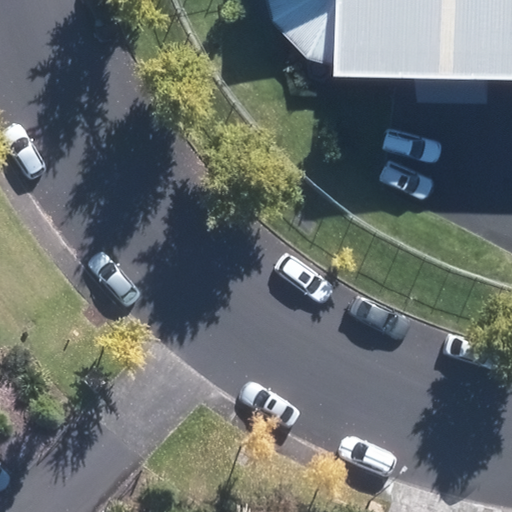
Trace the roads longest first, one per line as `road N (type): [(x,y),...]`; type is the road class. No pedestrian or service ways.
road 1 (residential): [(22,0),(27,28),(113,202),(279,337),(511,426)]
road 2 (unknown): [(68,511),(144,437),(279,337)]
